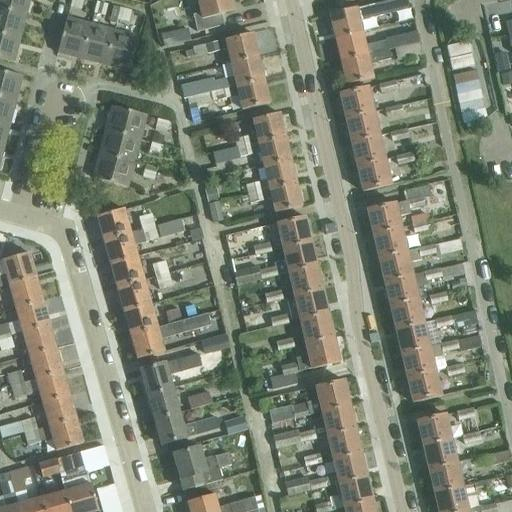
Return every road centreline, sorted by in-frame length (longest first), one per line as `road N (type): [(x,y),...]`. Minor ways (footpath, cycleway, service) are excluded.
road 1 (residential): [(399,511),(351,262),(286,0)]
road 2 (residential): [(142,511),(53,223),(16,212)]
